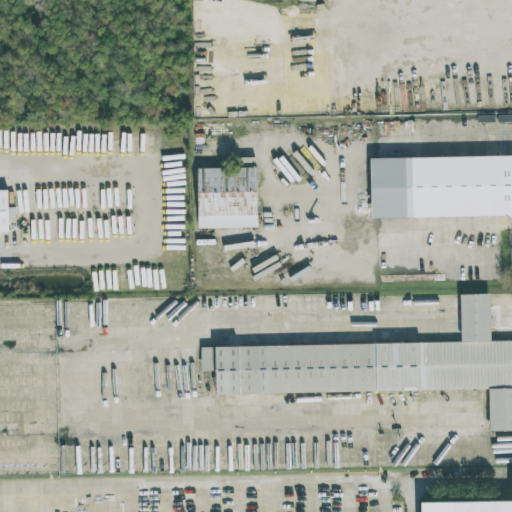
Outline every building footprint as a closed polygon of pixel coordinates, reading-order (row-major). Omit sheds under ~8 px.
[(414,161),(511,157),(511,216),(416,218),(414,161)] [(200,170),(259,170),(259,217),(202,216),(200,170)] [(0,232),(8,232),(7,191),(0,190),(0,232)] [(511,431),(511,340),(490,341),(490,335),(490,324),(490,312),(489,301),(489,294),(459,294),(459,301),(459,313),(459,325),(459,335),(460,342),(200,346),(200,371),(215,371),(215,394),(488,390),(489,431),(511,431)] [(170,511),(170,493),(146,493),(146,511),(170,511)] [(254,511),(254,494),(245,494),(244,511),(254,511)] [(425,511),(424,502),(511,502),(511,511),(425,511)]
